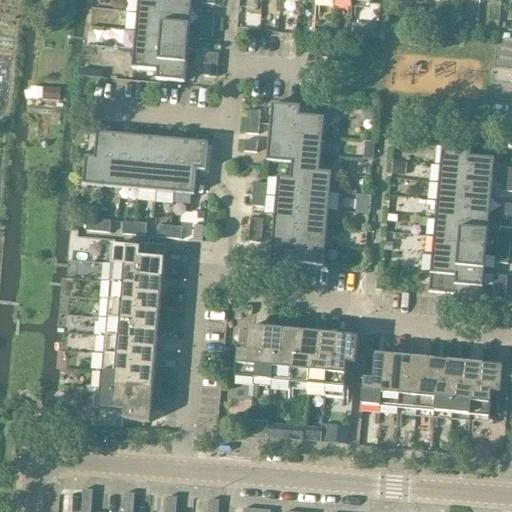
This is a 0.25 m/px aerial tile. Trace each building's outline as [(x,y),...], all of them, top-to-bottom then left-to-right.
[(139,0),(138,14),(163,16),(162,24),(190,26),(191,8),(164,6),(164,0),(139,0)] [(164,0),(164,6),(191,8),(191,0),(164,0)] [(138,14),(137,32),(161,34),(161,42),(188,44),(190,26),(162,24),(163,16),(138,14)] [(201,18),(200,29),(212,30),(213,19),(201,18)] [(200,29),(199,41),(211,42),(212,30),(200,29)] [(137,32),(135,50),(160,52),(159,60),(186,62),(188,44),(161,42),(161,34),(137,32)] [(157,78),(185,81),(186,62),(159,60),(160,52),(135,50),(134,68),(158,70),(157,78)] [(207,52),(206,64),(218,65),(219,53),(207,52)] [(217,77),(218,65),(206,64),(205,76),(217,77)] [(279,179),(271,270),(297,273),(298,263),(323,266),(331,175),(320,174),(324,121),(299,118),(300,109),(273,106),(268,161),(294,163),(292,180),(279,179)] [(249,112),(247,124),(260,125),(261,113),(249,112)] [(246,135),(259,136),(260,125),(247,124),(246,135)] [(87,159),(84,185),(102,187),(105,161),(114,162),(116,136),(99,134),(96,159),(87,159)] [(105,161),(102,187),(121,188),(123,163),(132,164),(134,137),(116,136),(114,162),(105,161)] [(123,163),(121,188),(139,190),(141,165),(150,165),(152,139),(134,137),(132,164),(123,163)] [(141,165),(139,190),(157,192),(159,166),(168,167),(171,141),(152,139),(150,165),(141,165)] [(159,166),(157,192),(175,194),(177,168),(186,169),(189,142),(171,141),(168,167),(159,166)] [(258,142),(246,141),(245,153),(257,154),(258,142)] [(177,168),(175,194),(193,195),(196,170),(204,171),(207,144),(189,142),(186,169),(177,168)] [(442,148),(429,292),(454,295),(453,305),(479,307),(493,161),(468,158),(468,150),(442,148)] [(393,175),(402,175),(404,163),(394,163),(392,162),(392,174),(393,175)] [(503,188),(503,193),(511,193),(511,181),(504,180),(503,188)] [(255,184),(253,207),(265,208),(267,185),(255,184)] [(501,212),(501,215),(511,216),(511,205),(502,204),(501,212)] [(500,224),(499,228),(511,229),(511,225),(511,222),(511,216),(501,215),(500,224)] [(263,220),(252,219),(251,219),(249,243),(261,244),(263,220)] [(88,220),(86,231),(98,232),(99,221),(88,220)] [(99,221),(98,232),(110,233),(111,222),(99,221)] [(124,223),(123,235),(135,236),(136,224),(124,223)] [(136,224),(135,236),(147,237),(148,225),(136,224)] [(159,226),(158,238),(170,239),(171,228),(159,226)] [(171,228),(170,239),(182,241),(183,229),(171,228)] [(498,248),(497,252),(509,253),(510,249),(510,242),(498,240),(498,248)] [(114,246),(112,265),(139,267),(138,276),(164,279),(165,260),(140,258),(141,249),(114,246)] [(497,260),(496,264),(508,265),(508,261),(509,257),(509,253),(497,252),(497,260)] [(260,257),(248,256),(247,268),(259,269),(260,257)] [(112,265),(111,283),(137,286),(136,295),(162,297),(164,279),(138,276),(139,267),(112,265)] [(494,276),(493,288),(506,289),(506,286),(507,278),(507,277),(494,276)] [(111,283),(109,302),(135,304),(134,313),(160,315),(162,297),(136,295),(137,286),(111,283)] [(493,288),(492,300),(505,301),(505,297),(506,289),(493,288)] [(109,302),(107,320),(134,322),(133,330),(158,333),(160,315),(134,313),(135,304),(109,302)] [(107,320),(106,337),(132,339),(131,349),(157,351),(158,333),(133,330),(134,322),(107,320)] [(235,379),(255,381),(257,355),(265,356),(268,330),(249,328),(247,353),(238,352),(235,379)] [(257,355),(255,381),(272,382),(275,356),(283,357),(285,331),(268,330),(265,356),(257,355)] [(275,356),(272,382),(290,384),(293,358),(301,359),(304,333),(285,331),(283,357),(275,356)] [(293,358),(290,384),(309,386),(311,359),(319,360),(321,335),(304,333),(301,359),(293,358)] [(311,359),(309,386),(326,387),(329,361),(337,361),(339,336),(321,335),(319,360),(311,359)] [(329,361),(326,387),(344,389),(347,365),(356,366),(358,338),(339,336),(337,361),(329,361)] [(106,337),(104,356),(130,358),(129,366),(155,369),(157,351),(131,349),(132,339),(106,337)] [(365,380),(363,406),(381,408),(384,382),(392,383),(395,357),(375,355),(373,381),(365,380)] [(104,356),(102,374),(128,377),(127,384),(153,387),(155,369),(129,366),(130,358),(104,356)] [(384,382),(381,408),(400,410),(402,383),(410,384),(412,359),(395,357),(392,383),(384,382)] [(402,383),(400,410),(417,411),(420,385),(428,386),(431,360),(412,359),(410,384),(402,383)] [(420,385),(417,411),(436,413),(438,387),(446,388),(448,362),(431,360),(428,386),(420,385)] [(438,387),(436,413),(454,415),(456,389),(465,390),(468,364),(448,362),(446,388),(438,387)] [(456,389),(454,415),(472,416),(474,391),(481,391),(484,365),(468,364),(465,390),(456,389)] [(474,391),(472,416),(490,418),(492,393),(501,394),(504,367),(484,365),(481,391),(474,391)] [(102,374),(100,392),(126,394),(126,402),(151,404),(153,387),(127,384),(128,377),(102,374)] [(100,392),(98,410),(125,412),(124,421),(150,424),(151,404),(126,402),(126,394),(100,392)] [(53,417),(56,422),(56,423),(61,423),(64,421),(66,418),(66,415),(63,412),(60,411),(58,411),(57,412),(55,413),(53,417)] [(240,435),(249,436),(250,423),(245,423),(241,427),(240,435)] [(268,424),(266,438),(277,439),(278,425),(268,424)] [(278,425),(277,439),(285,440),(286,426),(278,425)] [(286,426),(285,440),(293,441),(303,441),(304,427),(294,427),(286,426)] [(326,443),(348,445),(349,432),(327,430),(326,443)] [(82,492),(81,505),(83,506),(91,506),(92,492),(85,492),(82,492)] [(124,495),(123,508),(126,509),(134,509),(135,496),(127,495),(124,495)] [(167,498),(166,511),(168,511),(170,511),(176,511),(177,499),(169,498),(167,498)] [(209,501),(208,511),(218,511),(220,502),(211,501),(209,501)]
